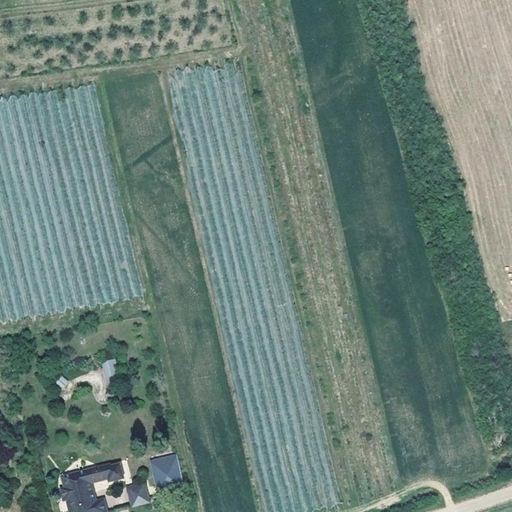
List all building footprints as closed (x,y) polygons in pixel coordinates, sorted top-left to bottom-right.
[(114,359),(102,361),(105,384),(117,382),(114,359)] [(56,384),(65,389),(69,381),(60,376),(56,384)] [(150,460),(158,491),(184,484),(176,453),(150,460)] [(106,511),(104,502),(98,503),(93,482),(111,479),(112,482),(124,478),(120,465),(96,471),(95,469),(62,477),(65,489),(61,490),(64,502),(68,501),(71,511),(106,511)] [(130,489),(135,507),(150,502),(145,485),(130,489)]
